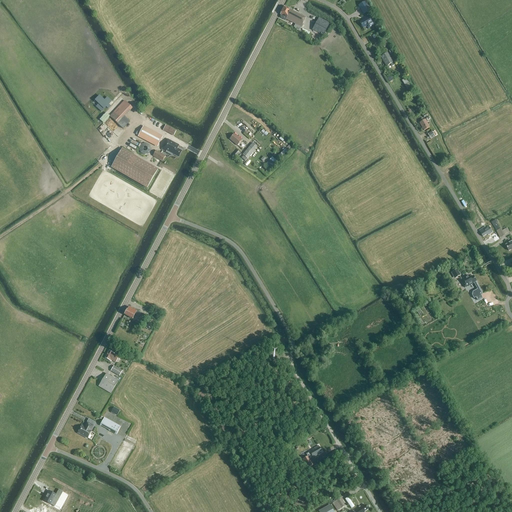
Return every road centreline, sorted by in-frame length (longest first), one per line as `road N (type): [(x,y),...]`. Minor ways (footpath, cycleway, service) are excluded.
road 1 (unclassified): [(511,318),(504,278),(344,16),(317,0)]
road 2 (unclassified): [(380,511),(292,367),(291,335),(243,255),(225,238),(171,217)]
road 3 (tertiary): [(49,447),(171,217)]
road 4 (tertiary): [(171,217),(282,0)]
road 5 (unclassified): [(150,511),(133,487),(49,447)]
